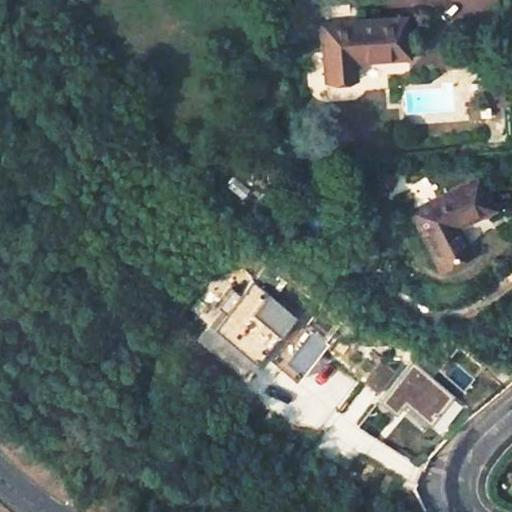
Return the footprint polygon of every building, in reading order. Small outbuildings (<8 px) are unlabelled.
[(407,24),(322,29),(325,86),(357,84),(356,67),(408,64),(407,24)] [(479,182),(411,213),(437,266),(449,261),(451,264),(459,261),(457,257),(468,252),(457,228),(493,212),(479,182)] [(130,236),(108,213),(90,230),(130,271),(143,258),(126,240),(130,236)] [(265,341),(290,309),(254,281),(214,334),(223,341),(250,361),(265,341)] [(265,341),(250,361),(256,366),(260,360),(271,347),(272,346),(265,341)] [(378,399),(396,415),(405,406),(428,426),(454,397),(412,361),(378,399)]
